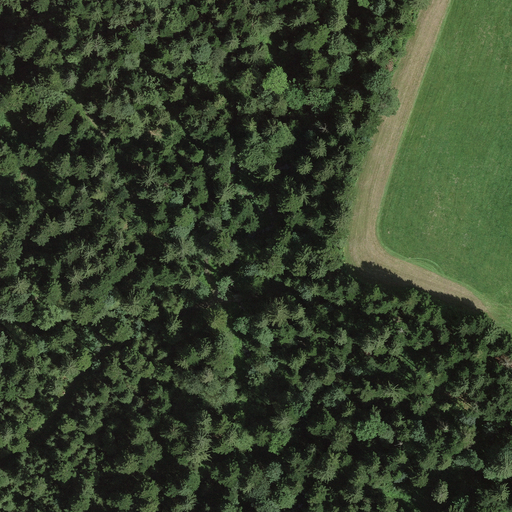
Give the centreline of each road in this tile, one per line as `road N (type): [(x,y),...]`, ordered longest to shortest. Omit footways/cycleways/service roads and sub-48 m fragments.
road 1 (track): [(511,345),(302,293),(189,309),(101,351),(48,423),(0,464)]
road 2 (track): [(55,0),(83,104),(195,217),(219,304)]
road 3 (track): [(188,511),(206,462),(239,429),(248,407),(219,304)]
